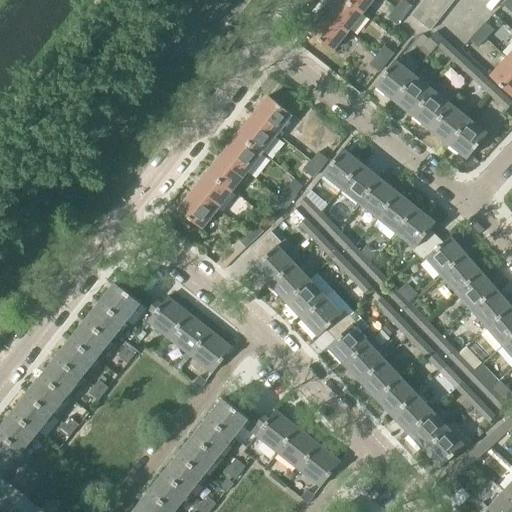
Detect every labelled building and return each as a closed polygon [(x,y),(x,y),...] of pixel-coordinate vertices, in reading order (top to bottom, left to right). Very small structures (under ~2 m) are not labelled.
[(348,32),(363,13),(345,0),(334,0),(324,13),(348,32)] [(345,0),(363,13),(373,0),(345,0)] [(404,16),(411,7),(403,0),(396,9),(404,16)] [(439,21),(447,11),(433,0),(425,0),(421,6),(439,21)] [(433,0),(447,11),(455,1),(454,0),(433,0)] [(511,13),(511,12),(511,0),(508,0),(503,5),(511,13)] [(431,31),(439,21),(421,6),(412,17),(431,31)] [(397,25),(404,16),(396,9),(388,18),(397,25)] [(332,51),(348,32),(324,13),(309,32),(332,51)] [(479,32),(487,40),(495,31),(487,24),(479,32)] [(479,49),(487,40),(479,32),(471,41),(470,40),(461,50),(470,58),(479,49)] [(431,54),(438,46),(443,41),(436,33),(423,46),(431,54)] [(455,63),(461,57),(443,41),(438,46),(455,63)] [(377,56),(386,63),(393,54),(384,46),(377,56)] [(378,72),(386,63),(377,56),(370,65),(378,72)] [(472,78),(478,73),(461,57),(455,63),(472,78)] [(511,96),(511,63),(507,59),(490,77),(511,96)] [(414,76),(396,61),(395,61),(375,86),(394,101),(414,76)] [(489,94),(495,88),(478,73),(472,78),(489,94)] [(412,115),(432,90),(414,76),(394,101),(412,115)] [(507,111),(507,110),(511,104),(495,88),(489,94),(507,111)] [(431,130),(451,105),(432,90),(412,115),(431,130)] [(253,116),(277,135),(292,115),(268,96),(253,116)] [(449,144),(469,119),(451,105),(431,130),(449,144)] [(262,153),(277,135),(253,116),(238,135),(262,153)] [(469,119),(449,144),(468,159),(488,134),(469,119)] [(247,172),(262,153),(238,135),(223,153),(247,172)] [(342,189),(362,165),(343,150),(323,175),(342,189)] [(232,191),(247,172),(223,153),(208,172),(232,191)] [(312,162),(320,169),(328,160),(319,153),(312,162)] [(313,178),(320,169),(312,162),(304,172),(313,178)] [(360,204),(380,179),(362,165),(342,189),(360,204)] [(217,210),(232,191),(208,172),(193,191),(217,210)] [(378,218),(398,193),(380,179),(360,204),(378,218)] [(290,207),(298,197),(288,189),(280,198),(290,207)] [(202,229),(217,210),(193,191),(178,210),(202,229)] [(396,233),(416,208),(398,193),(378,218),(396,233)] [(300,204),(317,221),(330,204),(325,200),(321,205),(319,203),(316,206),(307,197),(300,204)] [(282,216),(290,207),(280,198),(273,208),(282,216)] [(317,221),(333,238),(339,230),(323,214),(331,204),(330,204),(317,221)] [(443,243),(438,237),(430,230),(436,223),(416,208),(396,233),(415,248),(414,250),(419,256),(424,261),(427,258),(443,243)] [(316,244),(323,237),(306,219),(298,226),(316,244)] [(255,224),(248,230),(256,238),(263,232),(255,224)] [(248,245),(256,238),(248,230),(241,237),(248,245)] [(333,238),(349,255),(356,247),(339,230),(333,238)] [(294,252),(288,257),(278,246),(281,242),(272,232),(251,252),(260,262),(254,268),(270,285),(294,263),(300,259),(294,252)] [(339,253),(323,237),(316,244),(331,260),(339,253)] [(442,276),(466,255),(450,237),(443,243),(427,258),(442,276)] [(349,255),(365,272),(372,264),(371,263),(377,255),(367,247),(362,253),(356,247),(349,255)] [(331,260),(347,277),(355,270),(339,253),(331,260)] [(458,294),(482,273),(466,255),(442,276),(458,294)] [(310,280),(294,263),(270,285),(286,302),(310,280)] [(372,264),(365,272),(382,289),(389,282),(372,264)] [(373,288),(355,270),(347,277),(365,295),(373,288)] [(473,311),(497,291),(482,273),(458,294),(473,311)] [(302,319),(326,297),(310,280),(286,302),(302,319)] [(0,428),(0,477),(1,478),(141,303),(116,283),(0,428)] [(405,312),(412,305),(394,287),(387,294),(405,312)] [(488,329),(511,308),(497,291),(473,311),(488,329)] [(169,339),(189,314),(167,297),(154,314),(148,322),(169,339)] [(331,336),(351,317),(345,310),(341,313),(326,297),(302,319),(318,336),(326,330),(331,336)] [(375,305),(390,321),(398,314),(382,298),(375,305)] [(154,314),(161,305),(155,300),(147,309),(154,314)] [(428,322),(412,305),(405,312),(421,329),(428,322)] [(503,347),(511,339),(511,308),(488,329),(503,347)] [(191,356),(211,331),(189,314),(169,339),(191,356)] [(390,321),(407,338),(414,331),(398,314),(390,321)] [(344,365),(368,342),(352,326),(356,323),(351,317),(331,336),(335,340),(328,347),(344,365)] [(445,339),(428,322),(421,329),(437,346),(445,339)] [(140,343),(146,335),(141,331),(135,339),(140,343)] [(213,373),(232,349),(211,331),(191,356),(213,373)] [(407,338),(423,355),(430,348),(414,331),(407,338)] [(461,356),(445,339),(437,346),(453,363),(461,356)] [(511,356),(511,339),(503,347),(511,356)] [(360,382),(384,360),(368,342),(344,365),(360,382)] [(128,345),(123,351),(133,358),(138,352),(128,345)] [(423,355),(439,372),(446,365),(430,348),(423,355)] [(128,364),(133,358),(123,351),(119,357),(128,364)] [(477,372),(461,356),(453,363),(470,379),(477,372)] [(376,399),(400,377),(384,360),(360,382),(376,399)] [(439,372),(455,389),(463,382),(446,365),(439,372)] [(493,389),(477,372),(470,379),(486,396),(493,389)] [(200,390),(206,382),(199,377),(193,385),(200,390)] [(392,416),(416,394),(400,377),(376,399),(392,416)] [(99,381),(94,388),(103,395),(108,389),(99,381)] [(455,389),(471,406),(479,399),(463,382),(455,389)] [(98,401),(103,395),(94,388),(89,394),(98,401)] [(509,405),(493,389),(486,396),(501,412),(509,405)] [(408,433),(432,411),(416,394),(392,416),(408,433)] [(133,511),(174,511),(248,419),(223,399),(133,511)] [(497,418),(479,399),(471,406),(489,424),(497,418)] [(277,453),(297,428),(275,411),(269,419),(256,436),(277,453)] [(424,450),(448,428),(432,411),(408,433),(424,450)] [(262,428),(269,419),(263,414),(255,423),(262,428)] [(509,432),(511,428),(511,417),(503,426),(509,432)] [(69,418),(65,425),(74,432),(79,426),(69,418)] [(441,467),(464,445),(465,446),(471,441),(455,423),(448,428),(424,450),(441,467)] [(69,438),(74,432),(65,425),(60,431),(69,438)] [(491,447),(509,432),(503,426),(485,441),(491,447)] [(299,470),(319,445),(297,428),(277,453),(299,470)] [(474,462),(491,447),(485,441),(468,457),(474,462)] [(321,487),(340,463),(319,445),(299,470),(321,487)] [(40,455),(35,462),(45,469),(50,462),(40,455)] [(455,480),(474,462),(468,457),(449,474),(455,480)] [(236,460),(231,466),(241,474),(245,468),(236,460)] [(39,476),(45,469),(35,462),(30,468),(39,476)] [(236,480),(241,474),(231,466),(226,472),(236,480)] [(450,497),(461,487),(447,473),(446,474),(436,483),(450,497)] [(307,504),(314,496),(307,491),(301,499),(307,504)] [(511,511),(511,496),(505,491),(488,509),(490,510),(488,511),(511,511)] [(202,503),(211,511),(216,505),(207,497),(202,503)] [(199,511),(210,511),(211,511),(202,503),(197,510),(199,511)]
